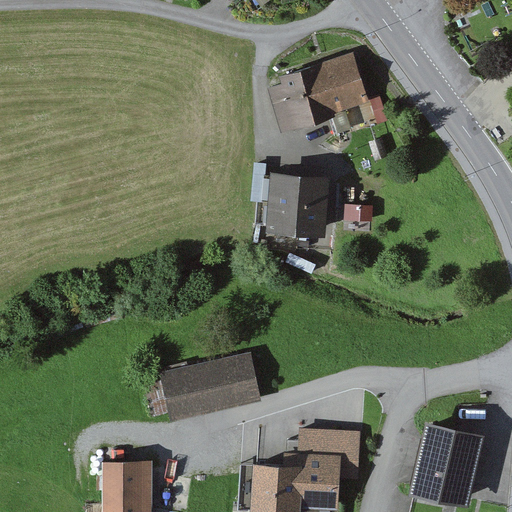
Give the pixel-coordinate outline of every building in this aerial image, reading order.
[(268,78),(284,128),(368,103),(352,52),(268,78)] [(269,225),(325,229),(328,177),(273,173),(269,225)] [(160,372),(171,417),(264,395),(253,350),(160,372)] [(411,490),(469,502),(484,431),(426,419),(411,490)] [(255,461),(251,511),(259,511),(299,511),(301,501),(336,504),(338,476),(356,478),(359,435),(301,431),(299,464),(255,461)] [(151,511),(153,464),(106,462),(104,511),(151,511)]
